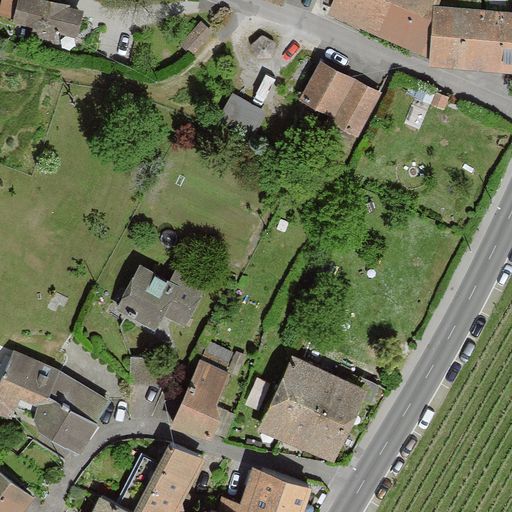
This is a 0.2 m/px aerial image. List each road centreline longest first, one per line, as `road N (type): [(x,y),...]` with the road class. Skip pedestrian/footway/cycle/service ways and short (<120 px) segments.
road 1 (residential): [(51,511),(79,461),(123,429),(153,428),(366,478)]
road 2 (tertiary): [(366,478),(511,211)]
road 3 (residential): [(511,102),(238,0)]
road 4 (track): [(0,55),(152,89),(181,78),(236,36)]
road 5 (track): [(236,36),(250,72),(269,75),(304,24)]
